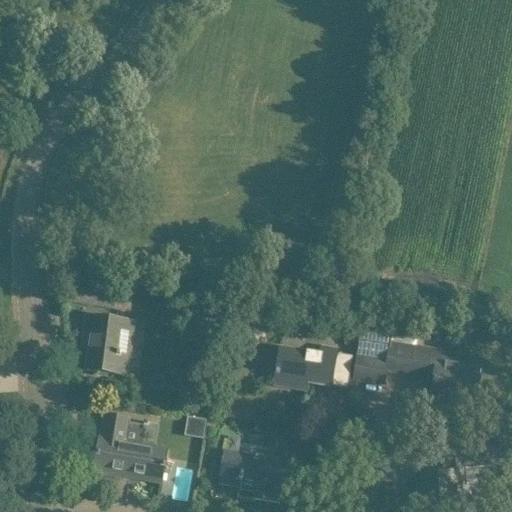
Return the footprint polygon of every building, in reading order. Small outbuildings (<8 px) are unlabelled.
[(116,297),(114,310),(130,313),(132,300),(116,297)] [(88,318),(85,338),(91,339),(89,350),(87,372),(107,375),(127,377),(129,357),(116,355),(120,332),(132,334),(133,324),(107,321),(88,318)] [(432,329),(416,330),(417,341),(432,340),(432,329)] [(357,346),(352,381),(357,382),(387,386),(389,373),(413,376),(436,380),(432,405),(476,411),(479,391),(482,367),(463,364),(444,361),(446,354),(417,350),(393,346),(391,346),(393,333),(393,331),(360,333),(357,346)] [(345,332),(343,342),(356,344),(358,334),(345,332)] [(278,368),(274,387),(306,393),(308,385),(332,390),(333,389),(347,391),(353,360),(338,357),(339,353),(322,350),(321,358),(281,351),(278,368)] [(108,398),(106,410),(135,416),(137,403),(108,398)] [(129,420),(125,419),(104,416),(100,440),(99,440),(94,473),(97,474),(99,477),(112,479),(116,477),(162,485),(168,450),(156,448),(159,426),(129,421),(129,420)] [(186,435),(202,436),(203,421),(186,421),(186,435)] [(511,434),(490,436),(492,451),(511,449),(511,434)] [(224,452),(222,466),(219,485),(241,489),(243,476),(257,479),(253,500),(280,505),(283,484),(291,485),(296,458),(297,446),(278,443),(276,455),(257,452),(256,458),(224,452)] [(511,449),(492,451),(464,453),(445,454),(446,470),(450,470),(451,475),(418,477),(420,511),(473,511),(473,507),(466,502),(461,502),(460,486),(466,486),(465,468),(511,464),(511,449)]
